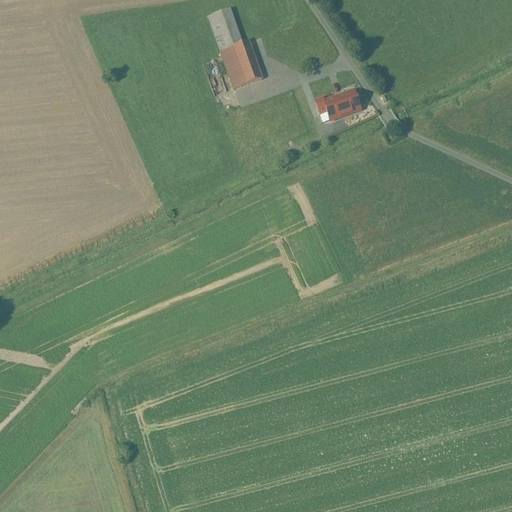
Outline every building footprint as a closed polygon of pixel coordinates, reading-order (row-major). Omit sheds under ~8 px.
[(230,10),(208,18),(221,52),(242,45),(230,10)] [(242,45),(221,52),(234,90),(262,80),(249,42),(242,45)] [(309,85),(241,109),(241,111),(250,136),(251,138),(293,123),(293,122),(288,109),(314,100),(309,85)] [(314,100),(288,109),(293,122),(293,123),(298,138),(324,129),(314,100)] [(241,111),(227,116),(236,141),(250,136),(241,111)]
